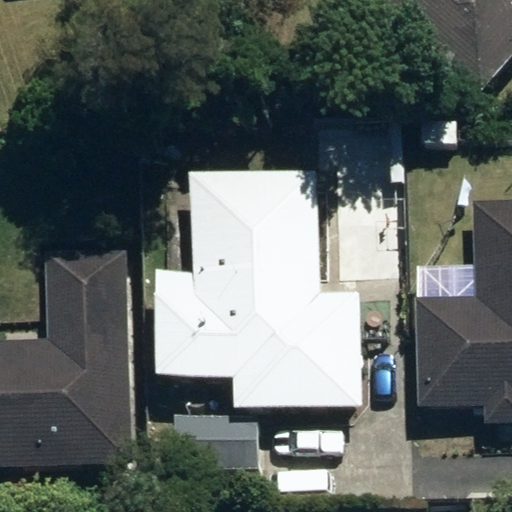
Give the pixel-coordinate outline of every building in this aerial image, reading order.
[(511,0),(381,0),(430,41),(503,101),(511,89),(511,0)] [(213,283),(179,284),(181,393),(255,392),(255,421),(377,418),(374,302),(338,303),(335,182),(210,185),(213,283)] [(437,418),(496,416),(497,435),(511,433),(511,207),(486,209),(491,306),(433,308),(437,418)] [(0,477),(144,474),(139,257),(59,259),(61,348),(0,349),(0,477)] [(272,423),(181,425),(183,480),(274,478),(272,423)]
